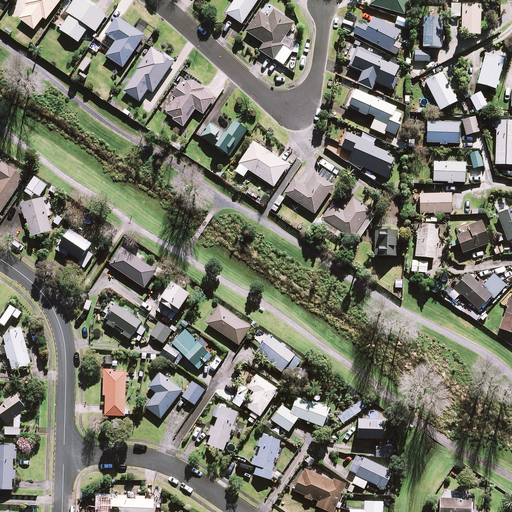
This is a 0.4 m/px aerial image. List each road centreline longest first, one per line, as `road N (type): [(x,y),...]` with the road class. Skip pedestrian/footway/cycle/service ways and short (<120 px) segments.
road 1 (residential): [(325,4),(318,79),(301,109),(263,96),(154,0)]
road 2 (residential): [(0,258),(56,313),(67,349),(66,454)]
road 3 (residential): [(244,511),(164,463),(66,454)]
